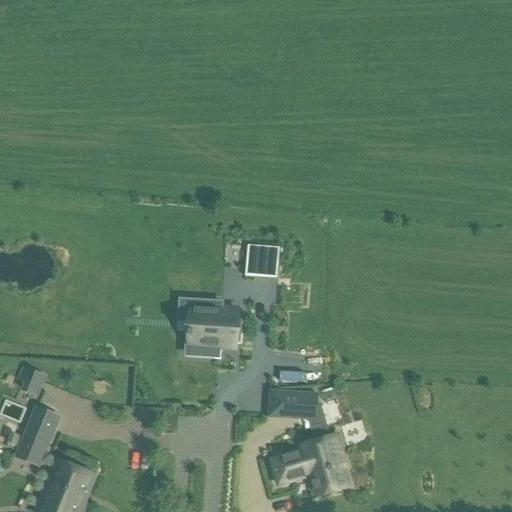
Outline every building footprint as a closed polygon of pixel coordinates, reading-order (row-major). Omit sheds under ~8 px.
[(48,262),(51,341),(173,336),(169,257),(48,262)] [(244,353),(245,331),(240,330),(240,321),(224,320),(224,322),(195,321),(193,353),(222,355),(222,358),(238,359),(238,353),(244,353)] [(174,344),(53,346),(53,364),(113,363),(114,374),(124,374),(124,387),(154,386),(154,369),(175,369),(174,344)] [(323,420),(325,394),(274,391),(272,418),(323,420)] [(59,419),(37,409),(17,457),(39,467),(59,419)] [(353,470),(348,453),(344,454),(339,437),(335,438),(331,424),(317,428),(321,442),(307,446),(309,451),(275,460),(283,486),(316,477),(322,498),(354,489),(349,472),(353,470)] [(78,511),(94,474),(56,459),(34,511),(78,511)]
